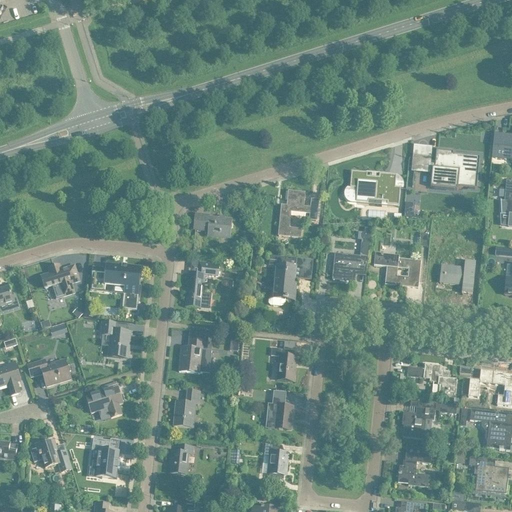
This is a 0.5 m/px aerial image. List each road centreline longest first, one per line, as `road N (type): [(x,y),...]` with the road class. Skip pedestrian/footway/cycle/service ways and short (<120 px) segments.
road 1 (residential): [(169,251),(181,198),(511,107)]
road 2 (secondary): [(171,99),(486,0)]
road 3 (residential): [(144,511),(169,251)]
road 4 (residential): [(368,509),(303,502),(321,309)]
road 5 (residential): [(368,509),(387,316)]
road 6 (residential): [(0,262),(65,241),(169,251)]
road 7 (residential): [(511,328),(387,316)]
road 8 (unclassified): [(92,116),(56,0)]
